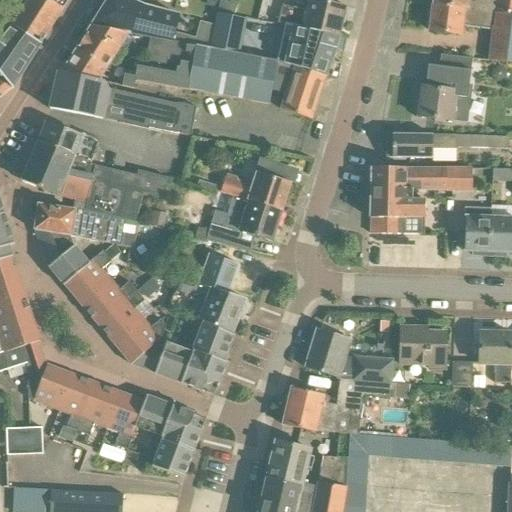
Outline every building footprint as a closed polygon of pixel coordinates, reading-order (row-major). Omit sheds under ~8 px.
[(13,26),(41,45),(69,0),(28,0),(15,23),(13,26)] [(151,37),(173,41),(179,15),(143,6),(131,0),(108,0),(92,26),(128,33),(151,37)] [(217,14),(235,17),(238,4),(225,0),(221,0),(219,9),(217,14)] [(309,0),(307,10),(283,5),(279,23),(285,24),(339,37),(347,7),(314,0),(309,0)] [(511,0),(433,0),(433,5),(511,15),(511,0)] [(511,15),(433,5),(430,31),(462,36),(463,26),(494,30),(490,61),(511,63),(511,15)] [(211,49),(241,54),(248,20),(235,17),(217,14),(211,49)] [(293,67),(326,78),(335,49),(339,37),(285,24),(283,38),(277,62),(293,67)] [(13,26),(0,41),(0,74),(12,89),(13,89),(41,45),(13,26)] [(77,50),(107,67),(128,33),(92,26),(77,50)] [(185,44),(173,41),(151,37),(147,60),(146,62),(158,64),(161,65),(181,69),(185,45),(184,45),(185,44)] [(177,89),(189,91),(197,47),(185,45),(181,69),(161,65),(158,64),(146,62),(139,61),(135,78),(125,76),(122,87),(134,90),(136,83),(138,82),(177,89)] [(269,107),(279,110),(293,67),(277,62),(274,61),(265,59),(241,54),(211,49),(197,46),(197,47),(189,91),(269,107)] [(63,74),(98,82),(107,67),(77,50),(63,74)] [(468,97),(473,60),(441,56),(438,82),(428,81),(427,88),(423,88),(421,102),(419,102),(417,118),(427,119),(453,122),(453,121),(457,122),(468,123),(471,97),(468,97)] [(312,121),(326,78),(293,67),(279,110),(312,121)] [(107,87),(105,84),(98,82),(63,74),(59,73),(50,109),(179,134),(190,136),(196,105),(177,101),(177,103),(107,87)] [(0,98),(2,97),(2,96),(12,89),(0,74),(0,98)] [(46,124),(39,144),(74,158),(91,165),(92,162),(99,144),(82,138),(82,137),(46,124)] [(386,159),(406,159),(432,160),(432,154),(458,155),(458,150),(508,151),(509,140),(436,138),(436,136),(393,135),(393,149),(386,149),(386,159)] [(58,197),(66,179),(74,158),(39,144),(22,182),(41,190),(58,197)] [(238,179),(227,175),(222,192),(234,197),(282,212),(292,184),(271,177),(275,165),(258,159),(253,173),(257,174),(253,186),(237,181),(238,179)] [(164,229),(167,215),(172,200),(157,197),(161,177),(138,172),(137,176),(133,191),(115,187),(118,172),(95,167),(92,184),(85,212),(102,217),(123,220),(126,221),(136,222),(138,223),(138,224),(164,230),(164,229)] [(371,169),(370,219),(372,219),(372,235),(398,235),(398,223),(425,223),(425,201),(405,201),(405,191),(452,190),(452,168),(371,169)] [(452,168),(452,190),(472,190),(472,168),(452,168)] [(92,184),(69,179),(61,196),(75,200),(74,211),(39,206),(35,231),(36,232),(71,237),(122,246),(126,221),(102,217),(85,212),(92,184)] [(282,212),(234,197),(228,216),(215,212),(207,239),(231,247),(236,230),(273,242),(282,212)] [(0,272),(16,267),(9,247),(14,245),(14,244),(13,244),(4,215),(5,215),(4,213),(0,201),(0,272)] [(490,257),(491,218),(492,210),(466,209),(465,252),(474,253),(473,257),(490,257)] [(511,219),(491,218),(490,257),(506,258),(506,254),(511,253),(511,219)] [(74,246),(71,237),(36,232),(49,268),(48,268),(49,269),(50,269),(63,285),(87,266),(89,264),(74,246)] [(105,253),(113,261),(121,254),(114,245),(105,253)] [(104,252),(89,264),(87,266),(63,285),(63,286),(64,287),(64,286),(81,306),(111,280),(102,270),(112,262),(104,252)] [(0,300),(24,292),(16,267),(0,272),(0,300)] [(119,291),(111,280),(81,306),(98,326),(137,292),(129,282),(119,291)] [(152,280),(140,291),(147,299),(159,288),(152,280)] [(200,321),(203,322),(232,334),(246,300),(181,280),(176,295),(193,301),(196,295),(201,297),(199,301),(207,303),(200,321)] [(24,292),(0,300),(0,327),(32,317),(24,292)] [(145,301),(137,292),(98,326),(113,344),(143,319),(135,310),(145,301)] [(32,317),(0,327),(0,343),(3,353),(0,353),(0,354),(1,355),(39,343),(40,342),(32,317)] [(151,329),(143,319),(113,344),(131,365),(132,365),(151,373),(151,372),(150,371),(156,355),(148,352),(161,341),(166,326),(161,320),(151,329)] [(235,335),(232,334),(203,322),(203,324),(193,350),(193,351),(193,353),(168,344),(168,343),(167,343),(155,375),(156,375),(181,384),(182,385),(182,384),(215,397),(227,364),(228,363),(224,362),(234,337),(235,335)] [(391,323),(381,322),(380,333),(390,334),(391,323)] [(446,366),(447,333),(402,332),(402,328),(401,328),(401,365),(446,366)] [(337,381),(341,381),(391,384),(392,362),(345,358),(351,340),(317,329),(305,368),(337,378),(337,381)] [(511,353),(511,334),(480,334),(480,365),(495,365),(495,384),(511,384),(511,353)] [(39,343),(1,355),(0,354),(0,373),(26,365),(27,364),(44,358),(39,343)] [(27,364),(26,365),(29,399),(34,402),(59,411),(65,394),(72,375),(47,366),(44,358),(27,364)] [(471,389),(472,365),(453,364),(452,388),(471,389)] [(72,375),(65,394),(59,411),(71,416),(67,428),(78,432),(85,415),(96,384),(72,375)] [(391,384),(341,381),(339,394),(364,398),(394,399),(395,385),(391,384)] [(96,384),(85,415),(78,432),(90,437),(94,424),(107,429),(121,393),(96,384)] [(395,385),(394,399),(408,400),(409,386),(395,385)] [(357,436),(364,398),(339,394),(337,407),(328,405),(330,398),(292,389),(283,426),(315,434),(357,436)] [(121,393),(107,429),(120,434),(115,446),(127,451),(128,451),(136,428),(135,428),(145,402),(144,402),(121,393)] [(135,428),(136,428),(161,437),(161,438),(161,439),(162,440),(162,441),(163,441),(153,466),(152,467),(184,479),(185,478),(194,453),(195,452),(194,452),(206,419),(174,407),(174,406),(173,406),(172,406),(148,397),(147,396),(144,402),(145,402),(135,428)] [(59,439),(73,444),(74,440),(77,433),(63,428),(59,439)] [(7,456),(19,456),(18,429),(7,430),(7,456)] [(30,429),(18,429),(19,456),(31,455),(30,429)] [(30,429),(31,455),(43,455),(42,429),(30,429)] [(78,432),(75,441),(87,445),(90,437),(78,432)] [(369,459),(350,438),(349,455),(349,468),(368,469),(369,459)] [(381,460),(382,440),(350,438),(369,459),(381,460)] [(393,460),(394,441),(382,440),(381,460),(393,460)] [(405,461),(406,442),(394,441),(393,460),(405,461)] [(266,481),(301,489),(303,484),(311,451),(276,442),(266,481)] [(417,462),(418,442),(406,442),(405,461),(417,462)] [(428,462),(430,443),(418,442),(417,462),(428,462)] [(440,463),(442,444),(430,443),(428,462),(440,463)] [(452,464),(453,444),(442,444),(440,463),(452,464)] [(464,465),(465,445),(453,444),(452,464),(464,465)] [(476,465),(477,446),(465,445),(464,465),(476,465)] [(488,466),(489,446),(477,446),(476,465),(488,466)] [(500,467),(501,447),(489,446),(488,466),(500,467)] [(511,467),(511,447),(501,447),(500,467),(511,467)] [(128,451),(127,451),(123,464),(135,469),(140,455),(128,451)] [(349,455),(326,454),(320,484),(346,488),(348,488),(348,478),(349,468),(349,455)] [(368,479),(368,469),(349,468),(348,478),(368,479)] [(367,490),(368,479),(348,478),(348,488),(367,490)] [(303,484),(301,489),(266,481),(259,511),(341,511),(346,488),(320,484),(320,488),(303,484)] [(51,511),(53,490),(16,488),(14,511),(51,511)] [(366,500),(367,490),(348,488),(347,499),(366,500)] [(51,511),(122,511),(124,494),(53,490),(51,511)] [(366,510),(366,500),(347,499),(346,509),(366,510)]
